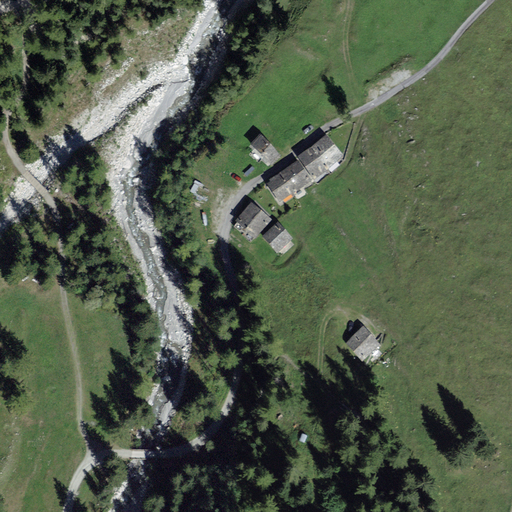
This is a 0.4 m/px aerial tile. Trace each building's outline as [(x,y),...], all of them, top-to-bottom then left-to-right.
[(279,154),(262,137),(253,146),(270,163),(279,154)] [(342,158),(327,137),(312,148),(327,169),(342,158)] [(300,157),(315,177),(327,169),(312,148),(300,157)] [(311,182),(298,162),(288,169),(301,189),(311,182)] [(301,189),(288,169),(278,175),(291,196),(301,189)] [(268,182),(281,202),(291,196),(278,175),(268,182)] [(254,238),(271,219),(252,203),(235,222),(254,238)] [(292,236),(278,222),(264,237),(277,251),(292,236)] [(349,342),(365,359),(380,344),(363,328),(349,342)]
